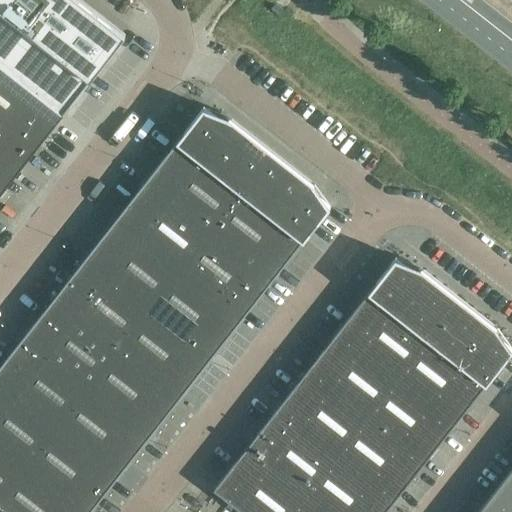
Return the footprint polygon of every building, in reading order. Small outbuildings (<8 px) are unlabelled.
[(125,34),(81,0),(0,0),(0,62),(64,112),(125,34)] [(0,112),(40,143),(64,112),(0,62),(0,112)] [(272,150),(230,116),(225,122),(204,106),(177,141),(240,190),(272,150)] [(0,112),(0,162),(15,174),(40,143),(0,112)] [(240,190),(177,141),(147,180),(210,229),(240,190)] [(330,205),(309,189),(314,183),(272,150),(240,190),(303,239),(330,205)] [(0,162),(0,193),(15,174),(0,162)] [(210,229),(147,180),(116,219),(179,268),(210,229)] [(303,239),(240,190),(210,229),(272,278),(303,239)] [(242,317),(179,268),(116,219),(85,258),(148,307),(118,346),(181,396),(242,317)] [(272,278),(210,229),(179,268),(242,317),(272,278)] [(457,300),(419,270),(417,273),(396,257),(370,290),(429,336),(457,300)] [(148,307),(85,258),(55,297),(118,346),(148,307)] [(429,336),(370,290),(339,330),(397,375),(429,336)] [(0,379),(56,424),(118,346),(55,297),(0,366),(0,379)] [(511,349),(511,347),(493,332),(494,329),(457,300),(429,336),(487,381),(511,349)] [(397,375),(339,330),(308,369),(367,415),(397,375)] [(487,381),(429,336),(397,375),(456,421),(487,381)] [(119,474),(181,396),(118,346),(56,424),(119,474)] [(367,415),(308,369),(277,408),(336,454),(367,415)] [(456,421),(397,375),(367,415),(425,460),(456,421)] [(0,496),(26,463),(56,424),(0,379),(0,496)] [(336,454),(277,408),(247,448),(305,493),(336,454)] [(425,460),(367,415),(336,454),(394,500),(425,460)] [(89,511),(119,474),(56,424),(26,463),(87,511),(89,511)] [(290,511),(305,493),(247,448),(215,488),(245,511),(290,511)] [(384,511),(394,500),(336,454),(305,493),(328,511),(384,511)] [(87,511),(26,463),(0,496),(0,506),(7,511),(87,511)] [(511,511),(511,469),(477,511),(511,511)] [(328,511),(305,493),(290,511),(328,511)]
